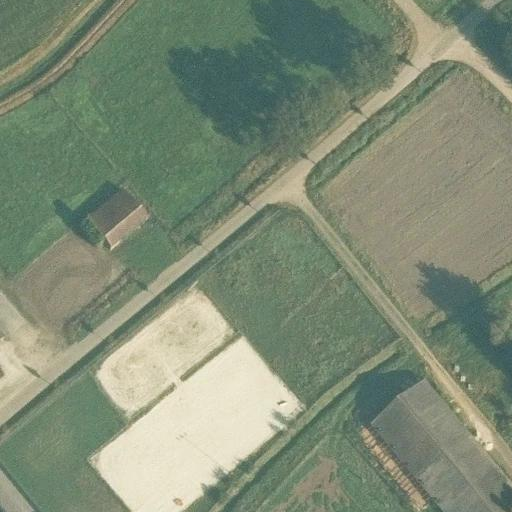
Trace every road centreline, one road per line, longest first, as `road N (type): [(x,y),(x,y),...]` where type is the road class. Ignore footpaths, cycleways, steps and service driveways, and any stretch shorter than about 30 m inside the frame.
road 1 (unclassified): [(0,420),(287,182)]
road 2 (unclassified): [(447,43),(287,182)]
